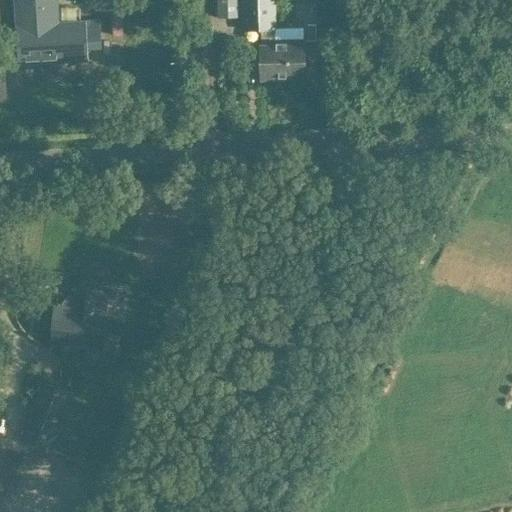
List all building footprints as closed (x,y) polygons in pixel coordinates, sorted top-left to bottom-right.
[(13,0),(18,64),(88,61),(87,49),(103,48),(101,17),(60,19),(59,0),(13,0)] [(238,0),(218,0),(219,18),(239,17),(238,0)] [(260,45),(260,59),(261,79),(305,78),(304,44),(303,44),(302,26),(275,27),(274,0),(242,0),(243,29),(261,29),(261,45),(260,45)] [(113,2),(112,33),(125,33),(126,2),(113,2)] [(321,213),(348,212),(347,196),(320,198),(321,213)] [(62,306),(54,305),(50,342),(103,347),(106,315),(107,305),(107,301),(105,297),(103,294),(100,292),(96,290),(77,288),(76,295),(72,295),(68,296),(65,299),(63,302),(62,306)] [(51,447),(71,391),(40,379),(19,437),(51,447)]
